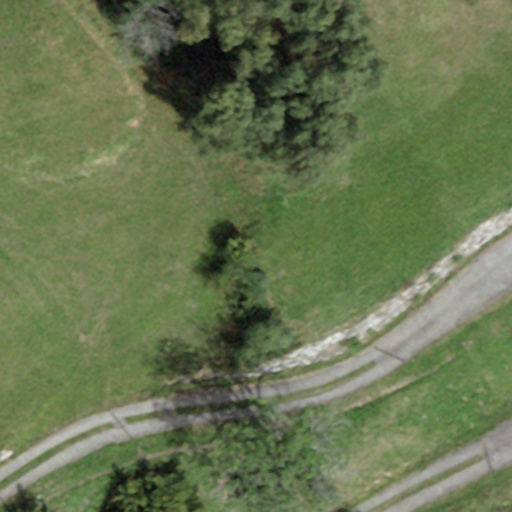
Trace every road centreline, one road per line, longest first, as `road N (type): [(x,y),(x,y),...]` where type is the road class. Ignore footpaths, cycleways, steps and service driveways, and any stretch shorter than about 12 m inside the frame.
road 1 (unclassified): [(511,261),(364,362),(311,386),(106,428),(0,490)]
road 2 (unclassified): [(376,511),(511,442)]
